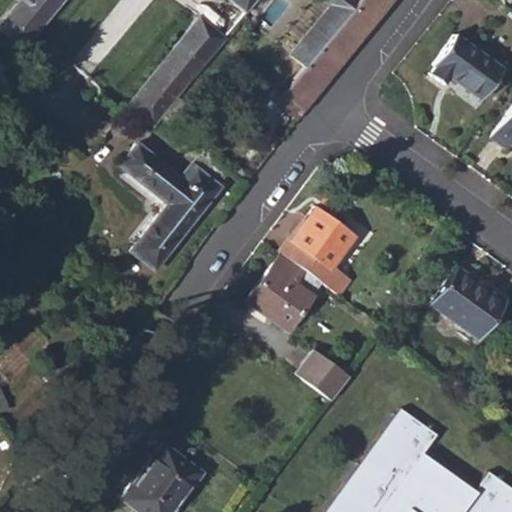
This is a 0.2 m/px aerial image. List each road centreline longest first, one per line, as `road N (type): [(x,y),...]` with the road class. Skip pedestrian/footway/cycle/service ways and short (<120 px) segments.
road 1 (residential): [(31,511),(333,110)]
road 2 (residential): [(511,238),(333,110)]
road 3 (unknown): [(0,102),(53,91),(140,0)]
road 4 (residential): [(333,110),(418,0)]
